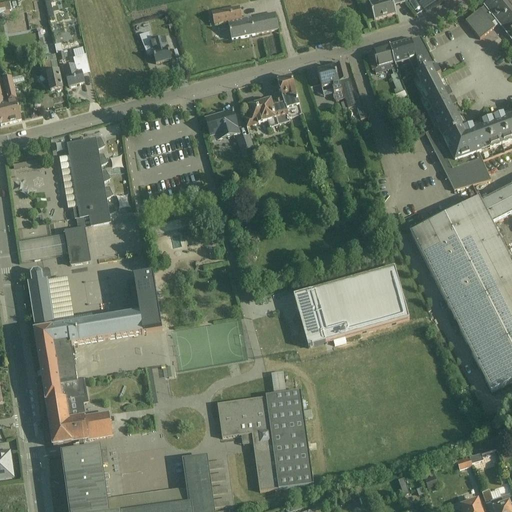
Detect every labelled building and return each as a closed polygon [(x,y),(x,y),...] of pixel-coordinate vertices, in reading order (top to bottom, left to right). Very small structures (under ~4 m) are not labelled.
[(48,15),(44,0),(31,0),(36,18),(48,15)] [(381,0),(370,4),(375,21),(397,15),(394,7),(406,4),(403,0),(381,0)] [(438,0),(426,0),(420,5),(424,11),(439,1),(438,0)] [(511,42),(511,0),(491,0),(465,22),(481,40),(495,29),(492,25),(494,24),(495,22),(511,42)] [(5,16),(18,12),(15,3),(2,6),(5,16)] [(229,23),(232,41),(279,32),(275,15),(254,19),(255,21),(247,23),(246,20),(242,20),(240,9),(212,15),(215,26),(229,23)] [(0,20),(2,25),(13,21),(11,16),(0,20)] [(152,25),(142,27),(146,41),(150,40),(156,65),(172,61),(169,48),(163,50),(163,47),(158,49),(152,25)] [(54,49),(49,29),(43,31),(47,51),(54,49)] [(415,60),(409,62),(415,76),(437,66),(424,39),(410,43),(415,60)] [(394,66),(409,62),(415,60),(410,43),(389,49),(394,66)] [(63,46),(56,47),(58,55),(59,54),(61,63),(66,62),(64,54),(63,46)] [(394,66),(389,49),(371,53),(375,71),(394,66)] [(64,70),(66,77),(70,89),(85,85),(82,74),(90,72),(86,56),(75,59),(77,67),(64,70)] [(44,60),(51,92),(51,94),(63,91),(56,57),(44,60)] [(447,62),(455,70),(460,64),(452,57),(447,62)] [(333,69),(339,85),(349,82),(344,65),(333,69)] [(437,130),(462,118),(438,66),(412,78),(437,130)] [(321,91),(339,85),(333,69),(316,74),(321,91)] [(22,122),(15,92),(12,80),(6,81),(7,86),(7,87),(6,87),(7,92),(9,103),(6,104),(11,125),(22,122)] [(9,103),(7,92),(6,87),(7,87),(7,86),(6,81),(0,82),(0,126),(1,127),(11,125),(6,104),(9,103)] [(284,113),(299,108),(291,84),(277,89),(280,98),(284,113)] [(55,109),(52,95),(40,98),(43,112),(55,109)] [(284,113),(280,98),(246,108),(252,129),(275,122),(274,118),(285,115),(284,113)] [(38,102),(31,104),(34,114),(41,112),(38,102)] [(219,144),(241,137),(232,109),(204,117),(210,138),(216,136),(219,144)] [(511,114),(492,122),(501,148),(511,143),(511,114)] [(477,157),(467,131),(462,118),(437,130),(452,167),(477,157)] [(492,122),(467,131),(477,157),(501,148),(492,122)] [(81,231),(116,225),(101,140),(66,147),(81,231)] [(120,174),(131,173),(130,161),(119,162),(120,174)] [(511,215),(511,187),(480,204),(493,224),(511,215)] [(491,396),(511,385),(511,270),(477,202),(410,237),(491,396)] [(74,236),(79,273),(101,270),(96,233),(74,236)] [(46,261),(74,261),(73,237),(59,238),(60,242),(48,242),(48,254),(46,254),(46,261)] [(23,275),(51,452),(112,443),(108,419),(78,424),(76,408),(87,407),(83,384),(75,385),(70,352),(163,337),(154,279),(133,282),(138,316),(55,329),(46,271),(23,275)] [(395,271),(295,299),(309,350),(410,323),(395,271)] [(302,395),(218,406),(223,438),(239,436),(241,449),(253,448),(260,495),(314,488),(302,395)] [(0,485),(16,483),(10,450),(0,451),(0,485)] [(98,450),(58,456),(66,511),(211,511),(204,459),(179,462),(183,495),(106,506),(98,450)] [(468,475),(482,471),(479,461),(465,465),(468,475)] [(460,511),(481,511),(478,503),(460,509),(460,511)]
